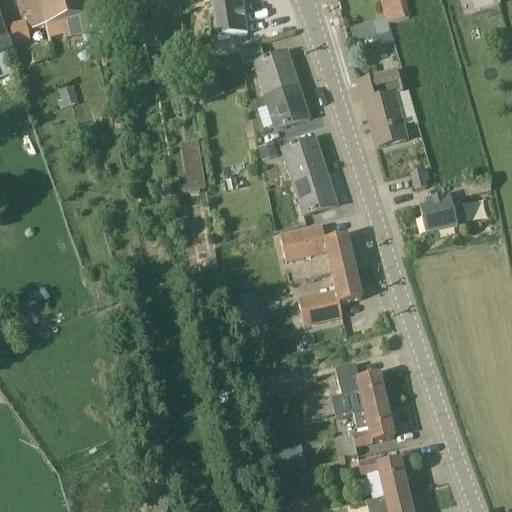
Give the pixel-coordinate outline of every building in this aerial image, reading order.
[(83,0),(19,0),(28,31),(45,27),(72,20),(77,38),(92,34),(88,17),(83,0)] [(209,0),(217,42),(247,37),(240,0),(209,0)] [(88,17),(92,34),(107,31),(102,14),(88,17)] [(390,35),(387,25),(386,21),(372,24),(376,38),(390,35)] [(0,57),(10,54),(0,22),(0,57)] [(30,41),(28,31),(25,23),(9,27),(13,45),(30,41)] [(375,49),(394,44),(392,35),(373,40),(375,49)] [(287,55),(264,62),(259,47),(239,54),(244,69),(253,66),(264,100),(298,89),(287,55)] [(376,152),(409,143),(396,97),(404,95),(399,75),(358,86),(358,88),(365,86),(368,99),(362,101),(376,152)] [(215,77),(193,86),(202,107),(224,99),(215,77)] [(73,88),(59,92),(64,109),(78,105),(73,88)] [(274,133),(309,122),(298,89),(264,100),(274,133)] [(291,186),(326,175),(315,141),(280,152),(291,186)] [(180,147),(185,177),(179,178),(181,195),(189,194),(199,192),(204,191),(197,144),(180,147)] [(262,164),(278,159),(274,146),(258,151),(262,164)] [(411,176),(415,194),(425,191),(421,174),(411,176)] [(302,220),(337,209),(326,175),(291,186),(302,220)] [(426,237),(465,228),(458,197),(427,204),(427,203),(425,203),(427,210),(420,212),(426,237)] [(346,238),(326,243),(323,229),(280,239),(286,266),(326,256),(331,278),(354,272),(346,238)] [(304,328),(322,325),(341,320),(338,308),(361,302),(354,272),(331,278),(335,294),(299,302),(304,328)] [(238,333),(262,328),(255,297),(232,302),(238,333)] [(8,325),(14,339),(48,325),(42,311),(8,325)] [(265,390),(263,384),(261,374),(257,375),(255,368),(248,369),(253,393),(265,390)] [(352,415),(386,407),(379,377),(358,382),(355,368),(334,373),(339,392),(334,393),(336,400),(347,397),(352,415)] [(356,450),(394,441),(386,407),(352,415),(357,437),(334,443),(339,463),(358,458),(356,450)] [(280,476),(301,471),(295,449),(274,455),(280,476)] [(384,500),(406,494),(399,463),(382,467),(381,461),(358,466),(361,477),(378,474),(384,500)] [(410,511),(406,494),(384,500),(384,502),(367,506),(367,511),(410,511)] [(316,511),(327,510),(324,496),(280,506),(281,511),(316,511)]
